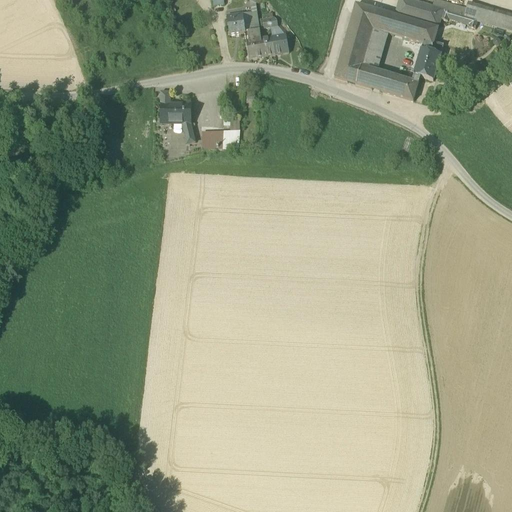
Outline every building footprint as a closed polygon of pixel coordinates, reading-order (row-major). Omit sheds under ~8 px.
[(252,14),(254,29),(259,28),(256,6),(266,1),(265,0),(253,0),(253,1),(250,3),(252,14)] [(371,91),(372,92),(377,73),(362,69),(373,32),(388,36),(424,47),(425,42),(434,45),(441,21),(448,23),(448,21),(469,27),(469,29),(475,31),(478,22),(465,18),(444,12),(432,8),(402,0),(399,0),(395,18),(356,7),(335,80),(371,91)] [(432,8),(444,12),(446,6),(434,2),(432,8)] [(467,12),(446,6),(444,12),(465,18),(467,12)] [(511,17),(469,6),(467,12),(465,18),(478,22),(511,32),(511,17)] [(252,14),(243,16),(245,30),(254,29),(252,14)] [(245,34),(245,30),(243,16),(226,18),(229,38),(245,36),(246,36),(245,34)] [(275,20),(273,20),(268,21),(270,30),(278,28),(277,23),(275,20)] [(262,31),(270,30),(268,21),(261,22),(262,31)] [(260,32),(245,34),(246,36),(245,36),(248,61),(264,59),(261,41),(260,32)] [(362,69),(377,73),(388,36),(373,32),(362,69)] [(286,37),(272,39),(275,57),(289,55),(286,37)] [(272,39),(261,41),(264,59),(275,57),(272,39)] [(413,84),(419,86),(420,80),(433,83),(441,58),(440,58),(443,48),(444,48),(444,47),(443,47),(434,45),(425,42),(424,47),(413,84)] [(372,91),(383,95),(388,77),(377,73),(372,92),(372,91)] [(401,80),(388,77),(383,95),(395,98),(401,80)] [(413,84),(401,80),(395,98),(413,104),(419,86),(413,84)] [(191,108),(170,108),(169,108),(169,110),(162,110),(161,126),(175,127),(175,124),(184,124),(184,127),(191,127),(191,108)] [(231,128),(232,136),(240,136),(240,123),(232,123),(223,122),(223,128),(231,128)] [(191,128),(191,127),(184,127),(182,129),(185,139),(186,139),(187,147),(195,145),(191,128)] [(203,153),(222,152),(223,136),(202,137),(203,153)] [(232,136),(223,136),(222,152),(239,152),(240,136),(232,136)]
